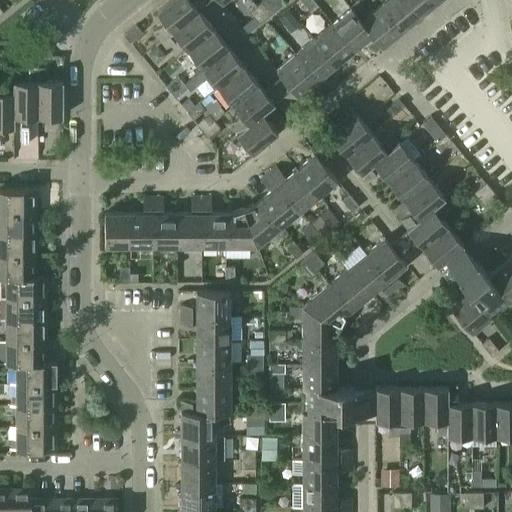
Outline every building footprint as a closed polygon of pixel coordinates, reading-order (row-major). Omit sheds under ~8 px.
[(152,31),(160,40),(198,9),(190,0),(169,0),(156,11),(164,21),(152,31)] [(262,0),(256,5),(266,18),(273,11),(263,0),(262,0)] [(313,0),(301,0),(310,10),(317,4),(313,0)] [(406,0),(384,0),(379,5),(400,30),(419,15),(406,0)] [(406,0),(419,15),(437,0),(406,0)] [(359,1),(351,7),(382,45),(400,30),(379,5),(369,13),(359,1)] [(259,23),(266,18),(256,5),(249,11),(259,23)] [(351,7),(332,23),(353,49),(364,40),(374,52),(382,45),(351,7)] [(178,38),(187,49),(213,28),(198,9),(160,40),(166,48),(178,38)] [(288,10),(279,18),(284,25),(294,17),(288,10)] [(332,23),(313,38),(335,64),(353,49),(332,23)] [(136,25),(124,35),(129,42),(142,32),(136,25)] [(228,46),(213,28),(187,49),(202,68),(228,46)] [(313,38),(295,53),(326,91),(334,85),(324,73),(335,64),(313,38)] [(202,68),(217,86),(244,65),(228,46),(202,68)] [(276,69),(297,95),(308,85),(318,97),(326,91),(295,53),(276,69)] [(259,84),(244,65),(217,86),(233,105),(259,84)] [(12,80),(12,90),(13,90),(13,117),(14,117),(37,116),(37,67),(28,67),(28,80),(12,80)] [(46,67),(37,67),(37,116),(62,116),(62,80),(46,80),(46,67)] [(171,93),(184,83),(178,76),(166,86),(171,93)] [(171,93),(177,100),(190,90),(184,83),(171,93)] [(259,84),(233,105),(240,114),(228,124),(236,133),(274,102),(259,84)] [(0,126),(14,126),(14,117),(13,117),(13,90),(12,90),(0,90),(0,126)] [(404,106),(399,99),(386,109),(392,116),(404,106)] [(274,102),(236,133),(251,152),(277,131),(268,119),(280,110),(274,102)] [(345,102),(336,110),(345,122),(330,134),(346,154),(372,133),(356,113),(355,114),(345,102)] [(196,123),(202,130),(214,120),(208,113),(196,123)] [(220,127),(214,120),(202,130),(208,137),(220,127)] [(437,140),(444,134),(440,129),(432,135),(437,140)] [(346,154),(361,172),(399,141),(392,133),(380,143),(372,133),(346,154)] [(452,141),(446,134),(434,144),(440,151),(452,141)] [(400,143),(399,141),(361,172),(367,180),(379,170),(389,181),(414,160),(413,159),(419,153),(407,138),(400,143)] [(315,153),(296,169),(317,195),(337,179),(315,153)] [(389,181),(404,200),(429,178),(414,160),(389,181)] [(276,166),(268,172),(299,210),(317,195),(296,169),(286,178),(276,166)] [(270,190),(259,199),(280,225),(299,210),(268,172),(260,179),(270,190)] [(400,220),(407,228),(444,197),(429,178),(404,200),(412,210),(400,220)] [(492,189),(486,182),(473,192),(479,199),(492,189)] [(0,210),(36,211),(36,189),(0,188),(0,210)] [(492,189),(479,199),(485,207),(497,196),(492,189)] [(358,206),(349,194),(342,199),(351,211),(358,206)] [(143,212),(128,212),(129,245),(152,245),(153,196),(142,196),(143,212)] [(163,196),(153,196),(152,245),(176,245),(177,212),(163,212),(163,196)] [(191,212),(177,212),(176,245),(201,245),(201,196),(190,196),(191,212)] [(211,196),(201,196),(201,245),(225,245),(225,212),(211,212),(211,196)] [(422,246),(448,226),(440,216),(452,206),(444,197),(407,228),(422,246)] [(253,204),(243,207),(256,245),(280,225),(259,199),(253,204)] [(256,245),(243,207),(232,211),(232,212),(225,212),(225,245),(256,245)] [(323,235),(339,222),(327,208),(311,221),(323,235)] [(0,232),(36,232),(36,211),(0,210),(0,232)] [(129,245),(128,212),(104,212),(104,245),(129,245)] [(445,259),(445,260),(463,246),(462,245),(463,244),(448,226),(422,246),(438,265),(445,259)] [(0,253),(36,254),(36,232),(0,232),(0,253)] [(385,237),(366,253),(397,291),(404,284),(395,272),(406,263),(385,237)] [(295,258),(302,252),(292,240),(286,245),(295,258)] [(341,261),(347,268),(368,294),(379,285),(389,297),(397,291),(366,253),(360,245),(341,261)] [(488,274),(476,260),(475,261),(470,254),(463,246),(445,260),(453,269),(458,275),(457,276),(468,290),(469,290),(487,312),(487,311),(505,297),(505,296),(487,275),(488,274)] [(307,257),(316,269),(324,263),(314,251),(307,257)] [(36,275),(36,254),(0,253),(0,275),(5,276),(5,275),(36,275)] [(307,257),(300,262),(309,274),(316,269),(307,257)] [(511,266),(506,259),(488,274),(487,275),(505,296),(505,297),(508,301),(511,297),(511,266)] [(119,282),(129,282),(129,266),(119,266),(119,282)] [(225,282),(234,282),(234,266),(225,266),(225,282)] [(347,268),(329,283),(350,309),(368,294),(347,268)] [(137,273),(129,273),(129,281),(137,281),(137,273)] [(0,296),(46,297),(46,275),(36,275),(5,275),(5,276),(0,275),(0,296)] [(278,281),(276,290),(287,292),(289,283),(278,281)] [(329,283),(302,305),(340,323),(344,315),(343,314),(350,309),(329,283)] [(490,315),(487,311),(487,312),(469,290),(468,290),(450,305),(471,331),(490,315)] [(180,305),(180,315),(229,314),(229,291),(195,291),(195,305),(180,305)] [(0,318),(1,318),(46,319),(46,297),(0,296),(0,318)] [(336,332),(340,323),(302,305),(302,339),(335,339),(335,332),(336,332)] [(196,325),(196,339),(229,339),(229,314),(180,315),(180,325),(196,325)] [(5,328),(5,340),(46,340),(46,319),(1,318),(1,328),(5,328)] [(269,330),(269,339),(285,339),(285,330),(269,330)] [(492,356),(499,350),(488,338),(481,343),(492,356)] [(196,339),(196,363),(229,363),(229,339),(196,339)] [(285,348),(285,339),(269,339),(269,348),(285,348)] [(302,339),(302,363),(335,363),(335,339),(302,339)] [(46,361),(46,340),(5,340),(5,353),(1,353),(1,362),(5,362),(11,362),(15,362),(46,362),(46,361)] [(247,354),(247,363),(263,363),(263,354),(247,354)] [(15,383),(56,383),(56,361),(46,361),(46,362),(15,362),(11,362),(11,370),(15,370),(15,383)] [(196,387),(229,387),(229,363),(196,363),(196,387)] [(263,363),(247,363),(247,372),(263,372),(263,363)] [(269,363),(269,373),(285,373),(285,363),(269,363)] [(302,388),(307,388),(307,387),(336,387),(335,363),(302,363),(302,388)] [(11,405),(56,405),(56,383),(15,383),(15,396),(11,396),(11,405)] [(180,401),(180,411),(229,411),(229,387),(196,387),(196,401),(180,401)] [(307,388),(307,410),(307,411),(336,411),(336,412),(354,412),(354,411),(364,410),(374,410),(374,388),(364,388),(354,388),(354,387),(336,387),(307,387),(307,388)] [(374,388),(374,410),(373,420),(389,420),(389,435),(399,435),(399,387),(374,387),(374,388)] [(399,387),(399,435),(399,444),(409,444),(409,420),(423,420),(423,387),(399,387)] [(447,387),(423,387),(423,420),(437,420),(437,435),(447,435),(447,387)] [(471,435),(471,402),(457,402),(457,387),(447,387),(447,435),(471,435)] [(511,401),(495,402),(495,436),(511,435),(511,401)] [(269,411),(285,411),(285,402),(269,402),(269,411)] [(495,436),(495,402),(471,402),(471,435),(495,436)] [(15,426),(56,426),(56,405),(11,405),(11,415),(15,415),(15,426)] [(302,410),(302,435),(336,435),(336,412),(336,411),(307,411),(307,410),(302,410)] [(180,435),(214,435),(214,421),(229,421),(229,411),(180,411),(180,435)] [(269,411),(269,420),(285,420),(285,411),(269,411)] [(249,434),(262,434),(262,415),(249,415),(249,434)] [(56,449),(56,426),(15,426),(15,438),(11,438),(11,449),(56,449)] [(224,435),(214,435),(180,435),(180,459),(214,459),(224,459),(224,435)] [(302,435),(302,459),(351,459),(351,449),(336,449),(336,435),(302,435)] [(239,450),(239,459),(255,459),(255,450),(239,450)] [(214,483),(214,459),(180,459),(180,483),(214,483)] [(255,459),(239,459),(239,468),(255,468),(255,459)] [(302,483),(335,483),(335,469),(351,469),(351,459),(302,459),(292,459),(292,473),(302,473),(302,483)] [(393,486),(393,469),(377,469),(377,486),(393,486)] [(471,486),(481,486),(481,470),(471,470),(471,486)] [(180,483),(180,507),(214,507),(214,483),(180,483)] [(292,507),(302,507),(351,507),(351,497),(335,497),(335,483),(302,483),(292,483),(292,507)] [(29,511),(29,498),(30,498),(30,488),(8,488),(7,511),(29,511)] [(401,492),(392,492),(392,508),(401,508),(401,492)] [(401,492),(401,508),(410,508),(410,492),(401,492)] [(473,492),(464,492),(464,508),(473,508),(473,492)] [(473,492),(473,508),(483,508),(482,492),(473,492)] [(448,509),(448,493),(430,493),(430,509),(448,509)] [(50,511),(51,498),(30,498),(29,498),(29,511),(50,511)] [(72,511),(73,498),(51,498),(50,511),(72,511)] [(94,511),(94,498),(73,498),(72,511),(94,511)] [(116,511),(116,498),(94,498),(94,511),(116,511)] [(239,498),(239,507),(255,507),(255,498),(239,498)]
